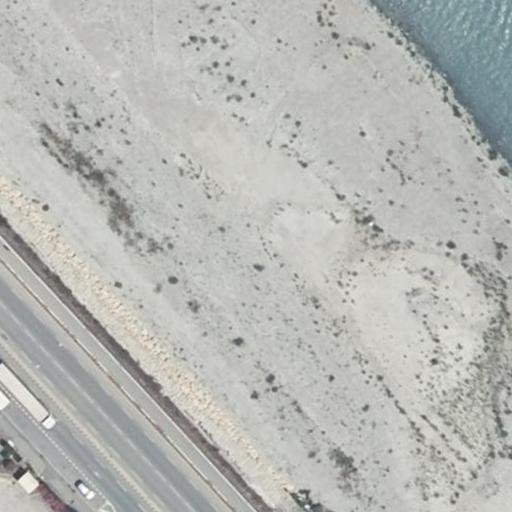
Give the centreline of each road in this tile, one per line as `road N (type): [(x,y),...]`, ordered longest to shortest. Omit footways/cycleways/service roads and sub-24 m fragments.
road 1 (primary): [(198,511),(0,298)]
road 2 (tertiary): [(0,368),(133,511)]
